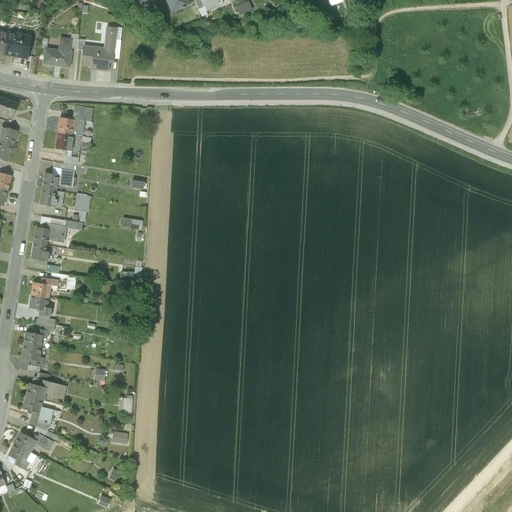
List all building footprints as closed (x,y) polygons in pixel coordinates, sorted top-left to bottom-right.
[(138,0),(141,5),(151,0),(165,0),(171,12),(188,4),(186,0),(138,0)] [(199,0),(192,0),(201,19),(207,17),(205,12),(199,0)] [(199,0),(205,12),(220,5),(218,1),(220,0),(199,0)] [(290,6),(287,0),(281,0),(277,2),(281,10),(290,6)] [(251,9),(247,1),(239,4),(240,7),(236,9),(238,14),(251,9)] [(82,51),(80,66),(90,67),(89,70),(107,72),(108,63),(112,63),(112,59),(114,40),(116,27),(106,26),(103,48),(82,46),(82,51)] [(4,56),(28,59),(31,35),(8,32),(4,56)] [(71,39),(70,48),(77,49),(78,41),(79,34),(72,33),(71,39)] [(45,49),(43,66),(68,69),(70,48),(71,39),(60,38),(58,51),(45,49)] [(120,41),(114,40),(112,59),(118,60),(120,41)] [(0,96),(0,114),(12,118),(17,102),(0,96)] [(73,106),(71,120),(74,121),(83,122),(90,123),(92,108),(73,106)] [(59,118),(57,133),(72,135),(74,121),(71,120),(59,118)] [(83,122),(74,121),(72,135),(81,137),(83,122)] [(0,133),(2,134),(0,140),(0,142),(11,146),(16,132),(0,126),(0,133)] [(70,150),(72,135),(57,133),(54,148),(70,150)] [(0,158),(6,161),(11,146),(0,142),(0,158)] [(64,157),(63,164),(74,166),(76,166),(76,165),(82,166),(84,155),(77,154),(76,159),(64,157)] [(73,172),(74,166),(63,164),(54,162),(53,169),(73,172)] [(70,188),(73,172),(53,169),(52,175),(57,176),(55,185),(70,188)] [(0,189),(6,191),(10,176),(0,173),(0,189)] [(54,192),(55,185),(57,176),(52,175),(44,174),(41,190),(54,192)] [(131,179),(130,186),(145,189),(146,184),(143,183),(143,181),(131,179)] [(63,193),(54,192),(41,190),(39,204),(60,207),(63,193)] [(90,196),(76,194),(74,210),(81,211),(86,212),(87,212),(90,196)] [(44,223),(49,224),(50,218),(40,216),(39,227),(43,227),(44,223)] [(82,223),(50,218),(49,224),(64,226),(81,229),(82,223)] [(142,222),(122,218),(121,224),(129,225),(128,229),(140,231),(142,222)] [(44,223),(43,227),(48,228),(47,240),(62,243),(64,226),(49,224),(44,223)] [(36,226),(33,243),(46,245),(47,240),(48,228),(43,227),(39,227),(36,226)] [(45,250),(46,245),(33,243),(30,258),(46,261),(48,250),(45,250)] [(125,261),(121,260),(118,281),(139,284),(142,267),(124,265),(125,261)] [(58,266),(45,264),(44,271),(51,272),(57,273),(58,266)] [(68,275),(57,273),(51,272),(50,278),(57,279),(67,281),(68,275)] [(56,285),(57,279),(50,278),(40,277),(39,282),(49,284),(56,285)] [(66,291),(67,281),(57,279),(56,285),(55,289),(66,291)] [(33,281),(30,295),(47,298),(49,284),(39,282),(33,281)] [(28,308),(39,310),(45,311),(46,306),(47,298),(30,295),(28,308)] [(51,307),(46,306),(45,311),(39,310),(38,315),(49,317),(51,307)] [(38,315),(36,322),(54,325),(55,320),(49,319),(49,317),(38,315)] [(53,332),(54,325),(36,322),(35,329),(47,331),(53,332)] [(35,329),(35,333),(42,334),(41,338),(46,339),(47,331),(35,329)] [(25,331),(22,345),(39,348),(41,338),(42,334),(35,333),(25,331)] [(38,357),(39,348),(22,345),(20,357),(31,359),(37,360),(38,357)] [(43,358),(38,357),(37,360),(31,359),(30,365),(41,366),(43,358)] [(28,365),(27,371),(38,373),(40,367),(28,365)] [(105,370),(95,368),(93,378),(103,380),(105,370)] [(32,378),(30,384),(44,388),(43,393),(63,398),(66,386),(32,378)] [(28,383),(24,396),(41,400),(43,393),(44,388),(30,384),(28,383)] [(122,414),(131,415),(132,396),(126,395),(126,398),(123,397),(123,400),(119,400),(119,411),(122,412),(122,414)] [(39,406),(41,400),(24,396),(21,408),(32,411),(37,413),(39,406)] [(52,410),(39,406),(37,413),(32,411),(28,424),(34,427),(36,420),(49,423),(52,410)] [(47,431),(49,423),(36,420),(34,427),(35,427),(47,431)] [(31,432),(33,433),(37,436),(39,434),(44,437),(47,431),(35,427),(31,432)] [(19,431),(13,443),(29,452),(33,443),(35,440),(30,438),(19,431)] [(127,434),(113,431),(111,441),(126,443),(127,434)] [(53,442),(44,437),(39,434),(37,436),(35,440),(33,443),(48,451),(53,442)] [(24,460),(29,452),(13,443),(7,454),(16,459),(22,463),(24,460)] [(28,462),(24,460),(22,463),(16,459),(13,464),(24,470),(28,462)] [(113,469),(108,478),(116,481),(120,473),(113,469)] [(15,493),(12,484),(5,486),(9,496),(15,493)] [(101,495),(97,504),(107,507),(110,498),(101,495)]
